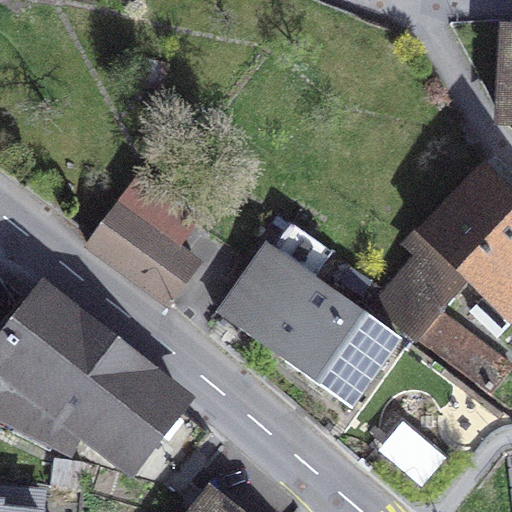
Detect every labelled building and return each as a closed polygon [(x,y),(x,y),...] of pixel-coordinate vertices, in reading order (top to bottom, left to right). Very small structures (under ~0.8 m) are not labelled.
[(511,34),(506,34),(502,122),(511,122),(511,34)] [(511,177),(498,164),(487,176),(482,171),(411,244),(423,256),(377,304),(412,338),(439,311),(469,280),(488,299),(474,314),(499,338),(511,324),(511,177)] [(195,223),(137,181),(88,248),(169,306),(198,267),(176,250),(195,223)] [(312,283),(332,255),(289,224),(269,252),(312,283)] [(223,315),(351,406),(397,343),(312,283),(269,252),(268,251),(223,315)] [(183,402),(46,295),(7,344),(1,339),(0,338),(0,362),(9,371),(0,387),(0,420),(71,455),(84,431),(132,468),(146,449),(183,402)] [(491,395),(511,368),(511,367),(439,311),(412,338),(491,395)] [(0,511),(41,511),(43,496),(0,491),(0,511)] [(226,511),(210,499),(199,511),(226,511)]
